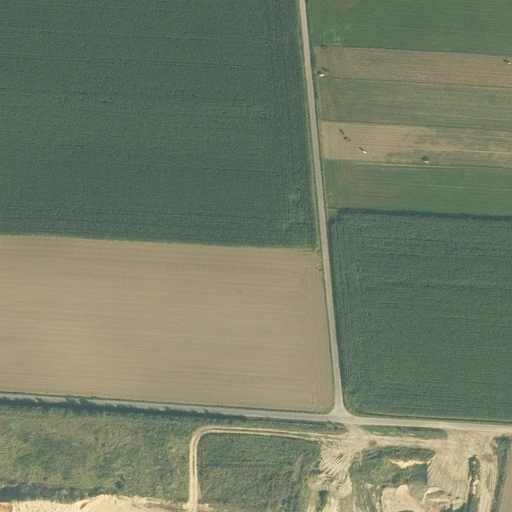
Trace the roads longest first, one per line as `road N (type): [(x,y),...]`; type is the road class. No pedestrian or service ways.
road 1 (track): [(511,430),(0,397)]
road 2 (track): [(302,0),(340,420)]
